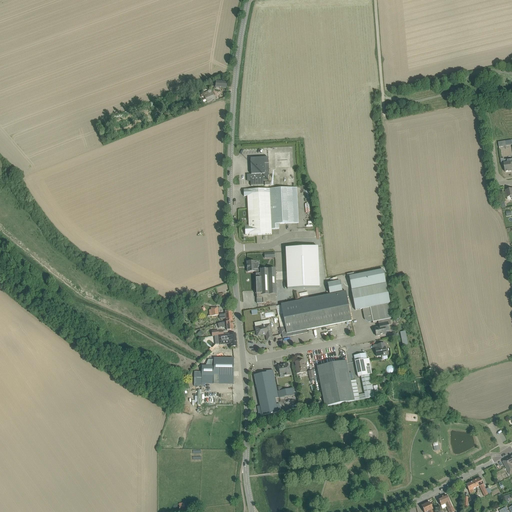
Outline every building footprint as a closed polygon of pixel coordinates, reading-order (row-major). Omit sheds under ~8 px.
[(207,102),(207,103),(216,98),(212,90),(203,94),(205,97),(207,102)] [(249,175),(249,179),(250,179),(251,186),(263,185),(263,182),(268,182),(268,174),(265,175),(264,161),(264,158),(250,159),(251,174),(249,175)] [(504,160),(501,160),(502,165),(504,165),(505,172),(511,171),(511,166),(511,158),(507,159),(507,163),(505,163),(504,160)] [(270,189),(271,230),(279,229),(279,224),(299,223),(297,188),(270,189)] [(248,196),(249,226),(245,226),(245,235),(250,235),(250,236),(272,235),(271,230),(270,189),(244,190),(244,197),(248,196)] [(318,246),(286,248),(286,249),(287,289),(320,288),(318,246)] [(247,272),(255,272),(258,272),(258,270),(258,267),(259,267),(258,264),(255,264),(255,262),(247,262),(247,272)] [(258,272),(255,272),(257,304),(267,303),(267,302),(276,301),(275,295),(276,295),(275,269),(258,270),(258,272)] [(383,269),(349,276),(355,311),(362,309),(365,320),(368,322),(373,321),(373,323),(373,322),(391,319),(388,304),(390,304),(383,269)] [(340,281),(327,283),(329,294),(342,292),(340,281)] [(346,292),(313,298),(319,327),(352,321),(346,292)] [(319,327),(313,298),(281,305),(276,306),(281,328),(283,338),(308,333),(307,330),(319,327)] [(219,315),(220,319),(226,319),(226,322),(233,322),(231,311),(231,308),(225,309),(225,311),(225,314),(219,315)] [(273,340),(269,320),(255,323),(257,336),(266,335),(267,341),(273,340)] [(222,328),(227,328),(227,331),(234,330),(233,322),(226,322),(222,322),(217,324),(219,328),(222,327),(222,328)] [(379,328),(375,328),(376,336),(386,334),(385,331),(389,330),(388,323),(379,324),(379,328)] [(237,346),(235,334),(223,335),(218,336),(219,345),(231,343),(231,347),(237,346)] [(377,345),(377,349),(375,349),(377,357),(382,356),(382,357),(387,356),(385,347),(384,343),(377,345)] [(370,375),(372,374),(369,359),(367,359),(366,355),(364,354),(355,355),(354,357),(355,361),(358,377),(361,377),(370,375)] [(214,366),(202,366),(202,384),(234,384),(234,358),(214,358),(214,366)] [(295,362),(296,369),(297,374),(306,372),(305,365),(304,360),(295,362)] [(346,361),(332,364),(340,404),(354,401),(359,400),(355,381),(350,382),(346,361)] [(286,373),(287,375),(290,375),(288,363),(284,364),(284,365),(278,366),(280,374),(286,373)] [(340,404),(332,364),(317,367),(325,407),(340,404)] [(266,373),(254,375),(260,406),(257,407),(259,414),(260,414),(261,416),(278,412),(275,399),(294,395),(293,388),(277,391),(273,370),(266,372),(266,373)] [(361,377),(365,399),(375,397),(370,375),(361,377)] [(511,456),(503,462),(507,469),(510,474),(511,472),(511,456)] [(480,478),(473,481),(476,488),(480,486),(481,489),(485,487),(483,485),(483,484),(480,478)] [(476,488),(473,481),(466,485),(469,491),(471,494),(474,492),(473,490),(476,488)] [(446,495),(438,499),(443,509),(446,507),(448,511),(453,511),(454,511),(446,495)] [(430,502),(421,506),(424,511),(433,511),(432,510),(433,509),(430,502)]
